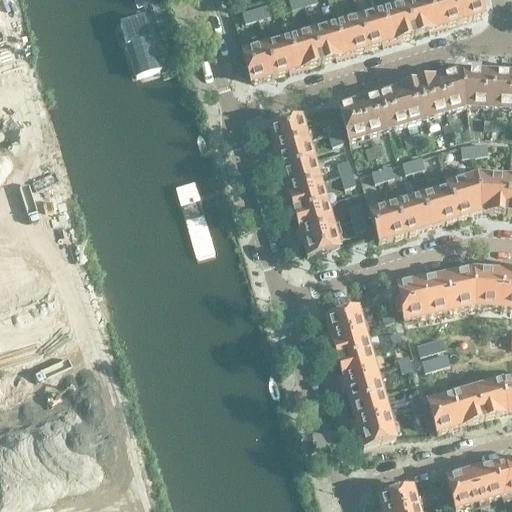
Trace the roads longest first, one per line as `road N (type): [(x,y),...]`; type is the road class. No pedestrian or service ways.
road 1 (residential): [(511,45),(478,45),(230,117)]
road 2 (residential): [(76,322),(0,59)]
road 3 (residential): [(279,302),(439,257),(511,251)]
road 4 (residential): [(279,302),(343,493)]
road 5 (residential): [(131,511),(76,322)]
road 6 (residential): [(230,117),(279,302)]
road 7 (residential): [(511,443),(343,493)]
road 8 (residential): [(197,0),(230,117)]
